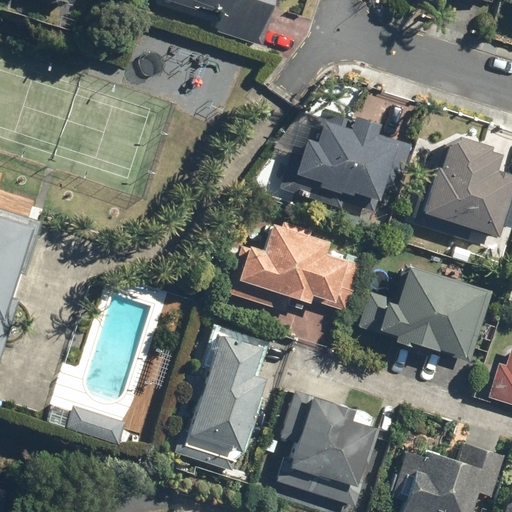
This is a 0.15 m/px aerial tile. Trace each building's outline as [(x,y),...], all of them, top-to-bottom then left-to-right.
[(212,29),(257,43),(270,0),(167,0),(216,16),(212,29)] [(340,200),(370,209),(378,184),(394,189),(409,142),(373,131),(377,119),(351,111),(347,125),(320,116),(313,139),(303,135),(297,154),(286,151),(275,186),(338,206),(340,200)] [(408,221),(499,250),(511,211),(511,172),(493,166),(498,151),(487,147),(488,143),(456,133),(442,142),(435,162),(428,160),(408,221)] [(0,350),(18,296),(8,293),(31,224),(0,213),(0,350)] [(343,308),(358,261),(322,250),(326,237),(269,220),(260,248),(239,242),(224,290),(284,308),(289,292),(343,308)] [(354,325),(467,359),(489,289),(400,261),(389,297),(365,289),(354,325)] [(260,342),(218,328),(186,428),(180,426),(173,450),(234,469),(264,375),(251,371),(260,342)] [(485,395),(511,403),(511,345),(509,345),(503,364),(496,361),(485,395)] [(274,478),(352,502),(376,425),(349,417),(353,405),(293,386),(278,435),(286,438),(274,478)] [(398,511),(469,511),(476,490),(489,494),(502,453),(461,441),(457,456),(430,448),(423,469),(413,466),(398,511)] [(511,511),(511,476),(501,511),(511,511)]
